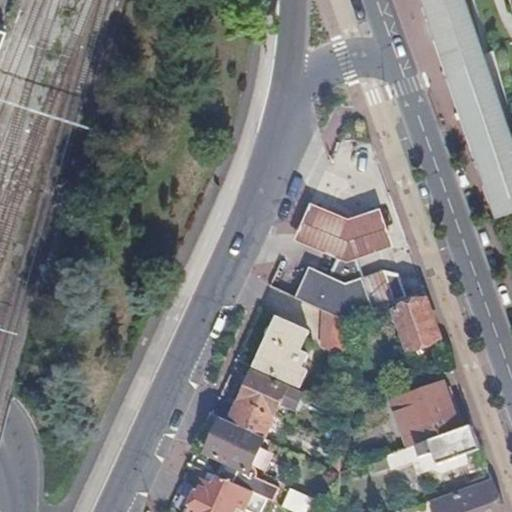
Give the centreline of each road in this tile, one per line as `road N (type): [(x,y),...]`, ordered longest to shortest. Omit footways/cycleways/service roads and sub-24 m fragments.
road 1 (primary): [(288,82),(240,233),(110,511)]
road 2 (primary): [(511,378),(395,52)]
